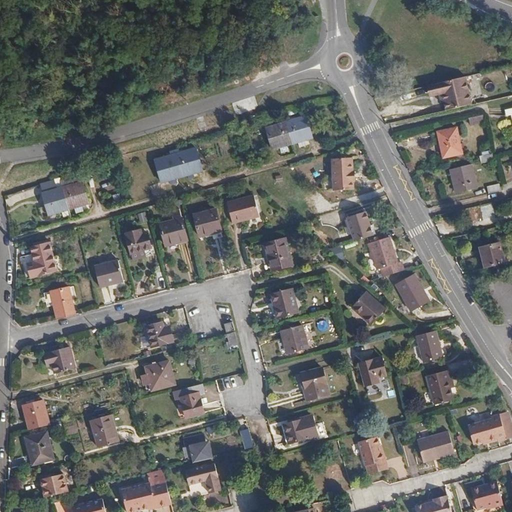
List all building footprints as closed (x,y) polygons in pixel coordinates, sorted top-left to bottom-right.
[(443,102),(444,109),(467,104),(469,104),(464,76),(429,85),(431,95),(437,94),(441,93),(443,102)] [(471,125),(485,122),(484,114),(469,117),(471,125)] [(306,115),(286,121),(292,143),(300,141),(301,146),(309,144),(308,139),(313,137),(306,115)] [(292,143),(286,121),(267,127),(273,149),(280,147),(281,152),(289,150),(287,145),(292,143)] [(239,140),(235,126),(228,128),(232,142),(239,140)] [(462,153),(457,127),(439,131),(444,156),(462,153)] [(176,153),(182,175),(193,173),(193,177),(201,175),(200,171),(203,170),(196,148),(176,153)] [(163,181),(182,175),(176,153),(156,159),(163,181)] [(352,157),(333,158),(335,188),(354,187),(352,157)] [(477,187),(471,164),(451,168),(458,192),(477,187)] [(501,166),(503,181),(511,179),(511,172),(511,165),(501,166)] [(72,184),(83,181),(81,173),(69,177),(72,184)] [(62,187),(69,209),(76,207),(77,212),(83,211),(81,206),(90,203),(83,181),(72,184),(62,187)] [(55,182),(41,186),(50,214),(69,209),(62,187),(57,189),(55,182)] [(487,186),(488,193),(501,190),(499,183),(487,186)] [(260,214),(254,193),(228,201),(235,221),(260,214)] [(15,196),(6,199),(8,206),(17,203),(15,196)] [(224,229),(217,207),(196,213),(202,235),(224,229)] [(189,238),(181,209),(174,211),(176,219),(162,222),(168,243),(189,238)] [(357,241),(375,235),(372,225),(368,212),(349,217),(357,241)] [(142,235),(140,229),(126,233),(133,260),(143,257),(141,251),(152,248),(148,233),(142,235)] [(294,261),(287,234),(266,239),(269,252),(270,251),(272,257),(265,258),(268,269),(294,261)] [(388,276),(407,270),(405,261),(401,262),(393,236),(373,243),(380,268),(385,267),(388,276)] [(505,262),(500,242),(481,247),(486,266),(491,266),(492,269),(499,268),(498,264),(505,262)] [(60,271),(54,248),(34,254),(41,276),(60,271)] [(344,250),(335,253),(339,256),(342,259),(347,257),(344,250)] [(124,281),(117,260),(95,266),(101,287),(124,281)] [(433,300),(418,275),(400,285),(416,311),(433,300)] [(299,310),(292,284),(271,290),(278,315),(299,310)] [(384,305),(364,286),(350,302),(370,320),(384,305)] [(50,291),(58,319),(75,315),(68,287),(50,291)] [(235,329),(233,320),(224,322),(227,331),(235,329)] [(164,327),(163,322),(147,326),(153,347),(173,341),(169,326),(164,327)] [(309,345),(302,322),(281,327),(288,350),(309,345)] [(443,357),(436,330),(417,334),(425,362),(443,357)] [(76,369),(71,348),(44,355),(48,367),(54,366),(56,374),(76,369)] [(387,373),(382,355),(361,361),(367,383),(380,380),(378,375),(387,373)] [(175,383),(169,360),(146,366),(152,388),(175,383)] [(330,392),(322,365),(303,370),(307,387),(305,388),(307,397),(330,392)] [(453,376),(451,369),(429,375),(437,401),(455,396),(450,377),(453,376)] [(240,376),(217,378),(218,389),(241,386),(240,376)] [(203,413),(198,392),(180,397),(185,418),(203,413)] [(49,423),(43,400),(23,405),(29,427),(49,423)] [(119,440),(113,414),(90,419),(97,446),(119,440)] [(475,444),(485,442),(491,440),(491,443),(500,441),(500,442),(508,440),(502,414),(493,416),(494,419),(470,425),(475,444)] [(317,437),(311,417),(283,425),(288,444),(317,437)] [(245,449),(254,447),(249,429),(241,431),(245,449)] [(419,438),(425,459),(437,455),(437,458),(456,453),(450,430),(419,438)] [(52,458),(46,431),(26,436),(33,463),(52,458)] [(391,468),(388,458),(386,458),(382,444),(379,435),(361,440),(370,473),(391,468)] [(198,443),(201,459),(218,455),(214,439),(198,443)] [(221,489),(214,462),(186,469),(189,483),(206,479),(209,492),(221,489)] [(63,473),(41,479),(46,496),(68,491),(63,473)] [(156,508),(172,504),(166,481),(150,485),(150,482),(121,489),(127,511),(128,511),(148,507),(155,505),(156,508)] [(476,497),(501,491),(499,482),(474,488),(476,497)] [(504,504),(501,491),(476,497),(479,509),(488,507),(489,509),(504,504)] [(418,511),(451,503),(448,495),(435,498),(435,501),(426,503),(417,505),(418,511)] [(71,506),(73,511),(105,511),(102,498),(71,506)] [(66,511),(63,500),(54,503),(57,511),(66,511)] [(453,511),(451,503),(418,511),(453,511)]
